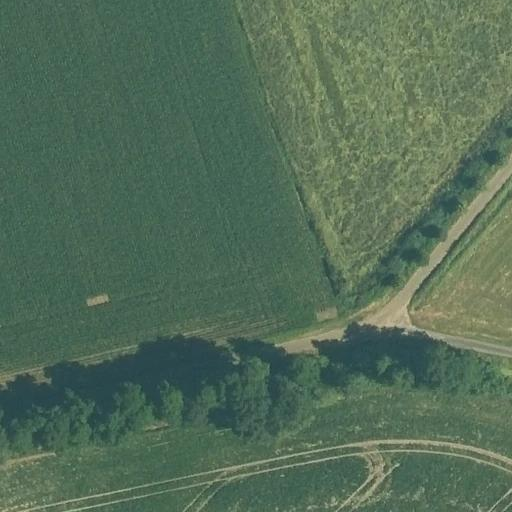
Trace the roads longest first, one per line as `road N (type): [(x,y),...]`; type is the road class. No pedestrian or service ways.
road 1 (residential): [(380,327),(0,419)]
road 2 (residential): [(511,167),(380,327)]
road 3 (residential): [(511,354),(380,327)]
